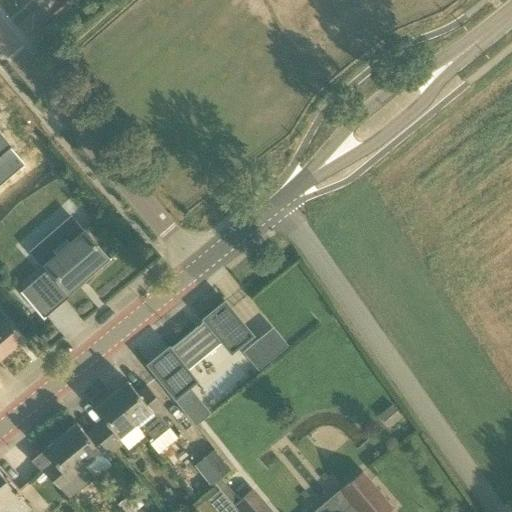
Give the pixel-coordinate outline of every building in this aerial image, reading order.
[(0,157),(22,140),(0,112),(0,157)] [(44,319),(46,317),(42,312),(58,297),(60,299),(84,278),(85,279),(83,281),(84,282),(111,258),(110,257),(108,260),(107,259),(107,258),(84,231),(71,241),(61,229),(38,248),(49,260),(47,263),(47,262),(46,263),(52,270),(24,294),(22,291),(21,291),(44,319)] [(227,306),(150,369),(174,397),(173,398),(175,400),(187,389),(196,381),(187,369),(222,341),(235,357),(256,339),(227,306)] [(0,356),(1,357),(24,338),(7,317),(6,317),(0,310),(0,356)] [(273,359),(257,341),(244,352),(259,370),(273,359)] [(170,427),(157,412),(164,406),(146,385),(137,392),(128,381),(110,395),(139,429),(139,428),(151,442),(170,427)] [(188,391),(187,389),(175,400),(190,419),(191,418),(203,409),(188,391)] [(125,440),(139,429),(110,395),(95,407),(107,422),(97,430),(114,450),(125,440)] [(114,450),(97,430),(89,436),(77,422),(60,436),(94,478),(95,478),(96,478),(112,465),(105,457),(114,450)] [(70,498),(94,478),(60,436),(44,449),(56,464),(44,473),(70,498)] [(211,485),(222,476),(231,470),(215,450),(196,466),(211,485)] [(34,511),(31,507),(0,472),(0,511),(34,511)] [(351,503),(358,511),(385,511),(392,506),(364,472),(341,491),(351,503)] [(207,501),(217,511),(240,511),(220,490),(207,501)] [(133,492),(118,505),(123,511),(137,511),(145,506),(133,492)] [(273,511),(266,503),(255,511),(358,511),(351,503),(340,511),(273,511)]
